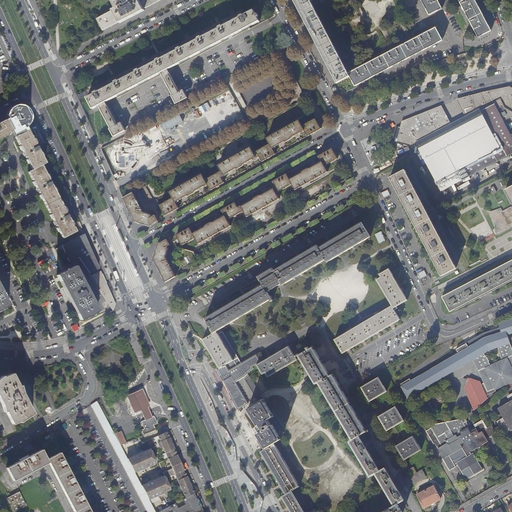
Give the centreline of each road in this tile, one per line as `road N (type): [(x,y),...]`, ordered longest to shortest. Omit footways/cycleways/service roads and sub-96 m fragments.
road 1 (primary): [(32,87),(134,314)]
road 2 (residential): [(511,307),(450,334),(435,329),(367,181)]
road 3 (residential): [(131,247),(345,129)]
road 4 (residential): [(158,302),(367,181)]
road 5 (primary): [(134,314),(221,511)]
road 6 (primary): [(131,247),(53,74)]
road 7 (residential): [(345,129),(427,96),(511,75)]
road 8 (residential): [(275,511),(206,377),(184,369)]
road 9 (residential): [(53,74),(197,0)]
road 10 (residential): [(0,451),(91,393),(75,346)]
road 11 (primary): [(245,511),(184,369)]
